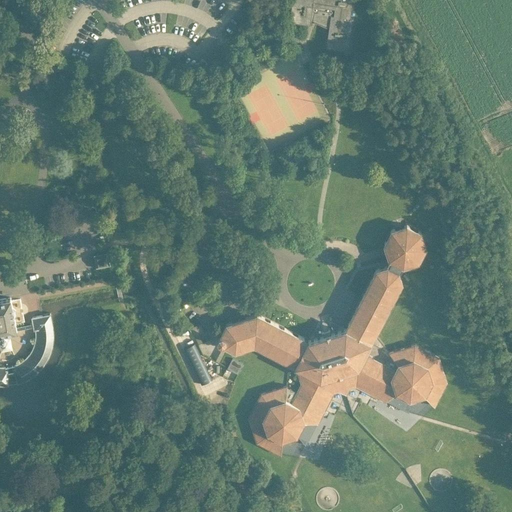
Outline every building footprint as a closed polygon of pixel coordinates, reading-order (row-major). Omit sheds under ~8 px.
[(308,24),(309,25),(314,26),(316,22),(326,26),(329,26),(326,46),(349,50),(353,18),(351,17),(352,0),(292,0),(289,20),(309,23),(308,24)] [(73,204),(76,219),(92,215),(88,200),(73,204)] [(220,337),(218,339),(219,342),(222,343),(224,342),(225,342),(226,343),(225,345),(235,350),(240,349),(254,344),(267,351),(302,368),(299,374),(301,381),(296,390),(288,386),(288,383),(261,391),(249,416),(257,441),(281,453),(282,440),(297,435),(305,420),(320,422),(334,393),(340,392),(345,395),(349,389),(357,386),(385,400),(396,392),(409,399),(425,394),(435,404),(447,381),(439,355),(415,342),(390,352),(391,353),(386,362),(367,352),(403,281),(400,271),(403,266),(418,261),(426,246),(421,230),(407,224),(392,229),(384,243),(386,247),(388,255),(389,259),(387,263),(388,265),(376,269),(346,328),(309,340),(257,313),(248,316),(245,317),(232,321),(227,323),(221,333),(223,334),(222,336),(220,337)] [(94,255),(94,256),(96,267),(110,264),(108,252),(94,255)] [(88,263),(47,270),(51,294),(92,286),(88,263)] [(481,301),(439,279),(430,295),(425,292),(422,297),(428,300),(419,316),(462,338),(481,301)] [(11,297),(0,299),(0,382),(3,383),(8,383),(7,371),(15,370),(18,381),(23,379),(28,377),(32,374),(35,372),(39,368),(42,365),(45,361),(48,356),(51,350),(52,344),(53,337),(53,328),(52,323),(50,313),(32,317),(33,322),(16,326),(11,297)] [(200,323),(191,327),(195,336),(199,334),(204,331),(200,323)] [(195,344),(185,349),(202,385),(212,379),(195,344)] [(232,360),(227,368),(235,372),(238,373),(243,363),(233,358),(232,360)]
